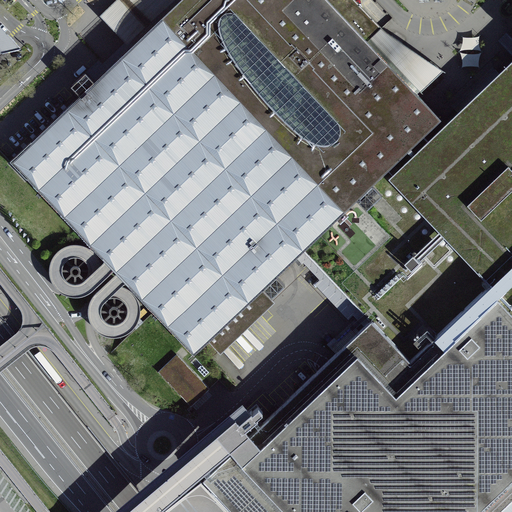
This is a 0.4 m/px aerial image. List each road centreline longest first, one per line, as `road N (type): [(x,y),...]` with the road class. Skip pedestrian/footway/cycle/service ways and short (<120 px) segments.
road 1 (motorway): [(136,511),(0,340)]
road 2 (motorway): [(0,387),(100,511)]
